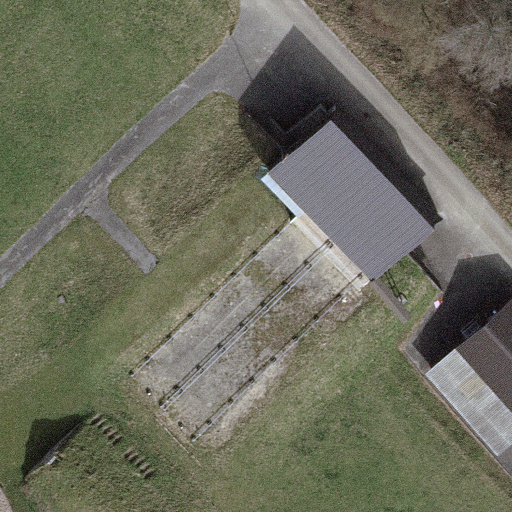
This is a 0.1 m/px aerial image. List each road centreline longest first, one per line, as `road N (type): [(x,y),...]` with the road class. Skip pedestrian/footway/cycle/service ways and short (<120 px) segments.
road 1 (track): [(0,273),(283,27)]
road 2 (track): [(259,0),(511,264)]
